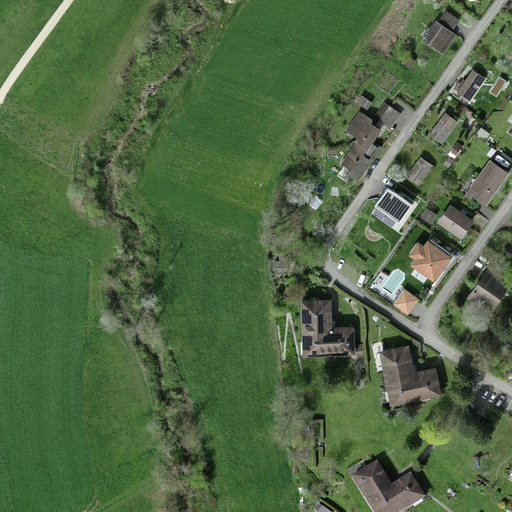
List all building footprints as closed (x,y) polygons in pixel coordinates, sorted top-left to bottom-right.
[(434,22),(430,28),(433,30),(426,41),(441,52),(453,35),(448,32),(449,30),(437,21),(434,22)] [(472,71),(458,91),(469,99),(483,79),(472,71)] [(372,102),(362,95),(357,101),(367,108),(372,102)] [(375,117),(389,127),(399,113),(385,102),(375,117)] [(350,128),(357,134),(358,138),(355,141),(358,143),(346,160),(349,161),(345,166),(353,172),(357,166),(365,171),(382,147),(372,140),(380,129),(371,123),(372,120),(361,112),(350,128)] [(444,114),(430,134),(441,142),(455,122),(444,114)] [(479,178),(472,187),(477,191),(474,195),(486,203),(507,173),(490,161),(478,177),(479,178)] [(408,176),(418,184),(429,170),(418,162),(408,176)] [(412,204),(387,187),(375,205),(399,222),(412,204)] [(461,235),(471,220),(450,206),(440,220),(461,235)] [(430,222),(434,216),(426,211),(423,217),(430,222)] [(428,241),(412,263),(434,279),(450,256),(428,241)] [(276,262),(276,272),(287,272),(287,262),(276,262)] [(484,307),(488,302),(493,305),(510,283),(489,268),(484,275),(487,276),(483,281),(481,279),(469,297),(484,307)] [(404,289),(394,303),(407,313),(418,299),(404,289)] [(328,321),(327,300),(305,300),(305,310),(303,310),(304,340),(306,340),(306,350),(323,350),(323,352),(332,352),(332,350),(353,349),(352,327),(332,327),(331,321),(328,321)] [(413,366),(409,366),(405,346),(383,351),(385,360),(383,361),(389,390),(392,390),(394,400),(410,396),(410,398),(419,396),(418,394),(439,390),(435,368),(415,372),(413,366)] [(389,481),(385,484),(374,466),(356,477),(361,486),(359,487),(374,511),(375,511),(377,511),(394,511),(422,495),(410,476),(393,487),(389,481)]
